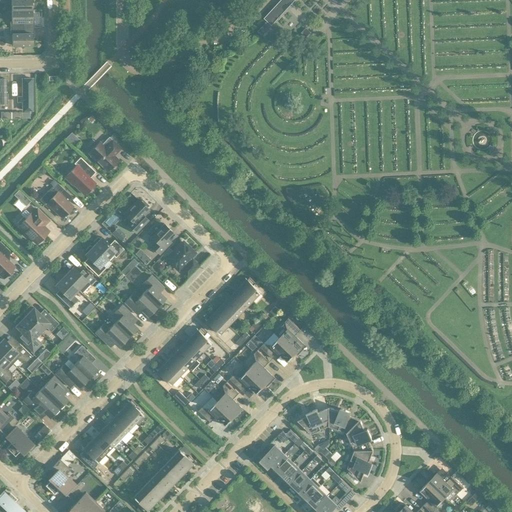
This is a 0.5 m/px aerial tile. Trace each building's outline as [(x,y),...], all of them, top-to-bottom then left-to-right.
[(11,0),(12,10),(32,10),(31,0),(11,0)] [(276,5),(264,18),(272,25),(284,12),(276,5)] [(32,10),(12,10),(12,21),(10,21),(10,28),(34,27),(34,21),(32,21),(32,10)] [(34,27),(10,28),(10,34),(12,34),(12,45),(32,45),(32,34),(34,34),(34,27)] [(34,107),(33,78),(25,78),(25,88),(19,89),(19,101),(26,100),(26,108),(34,107)] [(118,160),(114,155),(121,148),(109,137),(102,144),(100,142),(89,153),(90,154),(90,156),(93,159),(95,159),(107,171),(118,160)] [(80,157),(74,163),(76,166),(65,177),(73,185),(74,184),(84,195),(96,183),(86,174),(86,172),(91,168),(80,157)] [(73,206),(62,196),(66,191),(58,183),(53,188),(57,192),(45,204),(50,209),(52,208),(62,218),(73,206)] [(148,205),(143,200),(141,201),(139,199),(124,214),(132,221),(128,225),(136,233),(146,223),(141,218),(150,209),(147,207),(148,205)] [(48,222),(48,221),(49,220),(37,209),(31,215),(30,214),(25,218),(23,216),(17,223),(32,238),(32,240),(35,243),(37,243),(38,243),(40,243),(43,239),(43,237),(49,232),(44,227),(44,225),(46,225),(48,222)] [(164,223),(160,228),(156,223),(147,232),(156,241),(151,246),(159,254),(168,245),(164,240),(173,232),(164,223)] [(102,237),(94,246),(107,259),(112,254),(116,257),(124,249),(114,240),(110,244),(102,237)] [(13,272),(13,270),(12,269),(15,267),(4,257),(10,251),(0,241),(0,274),(4,278),(6,275),(7,276),(9,276),(13,272)] [(191,256),(188,253),(191,249),(183,242),(174,252),(177,255),(171,262),(179,269),(180,268),(182,270),(187,275),(198,264),(192,259),(192,260),(190,258),(191,256)] [(107,259),(94,246),(85,254),(93,262),(88,266),(98,276),(106,267),(102,264),(107,259)] [(145,261),(150,256),(138,247),(134,252),(145,261)] [(73,266),(64,276),(78,289),(82,293),(95,279),(85,269),(81,274),(73,266)] [(194,277),(202,282),(205,277),(197,272),(194,277)] [(143,293),(157,307),(166,298),(159,292),(164,287),(151,275),(143,284),(148,288),(143,293)] [(78,289),(64,276),(55,285),(65,294),(61,299),(70,308),(78,299),(73,294),(78,289)] [(239,288),(253,301),(261,292),(253,285),(256,283),(250,277),(239,288)] [(239,288),(231,296),(245,309),(253,301),(239,288)] [(157,307),(143,293),(138,298),(133,293),(125,302),(137,314),(142,310),(148,316),(157,307)] [(231,296),(224,304),(237,317),(245,309),(231,296)] [(237,317),(224,304),(216,312),(229,325),(237,317)] [(114,324),(128,337),(137,328),(127,318),(131,314),(122,305),(114,313),(119,318),(114,324)] [(275,306),(270,311),(274,315),(279,310),(275,306)] [(34,307),(25,317),(40,332),(45,326),(51,332),(59,323),(49,314),(45,318),(34,307)] [(229,325),(216,312),(205,323),(211,329),(213,326),(221,334),(229,325)] [(262,315),(257,321),(261,324),(266,319),(262,315)] [(40,332),(25,317),(16,326),(27,337),(23,341),(32,350),(40,342),(35,337),(40,332)] [(287,329),(279,337),(298,355),(298,354),(306,346),(295,335),(300,330),(288,318),(285,321),(287,329)] [(261,324),(257,321),(252,326),(256,330),(261,324)] [(128,337),(114,324),(109,329),(103,324),(95,332),(105,341),(109,337),(119,346),(128,337)] [(201,327),(191,338),(204,351),(212,343),(205,335),(207,333),(201,327)] [(241,337),(245,341),(250,336),(246,332),(241,337)] [(245,341),(241,337),(236,342),(240,346),(245,341)] [(298,355),(279,337),(272,345),(264,343),(260,347),(272,358),(278,353),(287,362),(295,353),(297,356),(298,355)] [(0,342),(0,351),(13,364),(18,359),(21,362),(27,362),(32,356),(19,344),(15,349),(4,338),(0,342)] [(191,338),(183,346),(196,359),(204,351),(191,338)] [(66,339),(58,344),(62,348),(69,343),(66,339)] [(74,365),(88,378),(97,369),(91,363),(95,358),(81,345),(73,353),(78,357),(79,360),(74,365)] [(196,359),(183,346),(175,355),(188,368),(196,359)] [(248,369),(267,387),(267,386),(275,378),(264,367),(269,362),(257,350),(254,353),(256,361),(248,369)] [(13,364),(0,351),(0,377),(6,384),(12,378),(12,372),(8,369),(13,364)] [(175,355),(167,363),(180,376),(188,368),(175,355)] [(235,355),(229,358),(231,365),(238,363),(235,355)] [(221,358),(216,363),(220,367),(225,362),(221,358)] [(180,376),(167,363),(157,373),(162,379),(164,377),(172,384),(180,376)] [(220,367),(216,363),(211,368),(215,372),(220,367)] [(88,378),(74,365),(70,369),(64,364),(55,373),(69,386),(74,382),(79,387),(88,378)] [(267,387),(248,369),(241,377),(233,375),(229,379),(241,390),(247,385),(256,393),(264,385),(267,388),(267,387)] [(205,374),(200,379),(204,383),(209,378),(205,374)] [(40,390),(59,408),(67,399),(63,395),(67,390),(53,376),(40,390)] [(204,383),(200,379),(195,384),(199,388),(204,383)] [(218,401),(236,419),(236,418),(244,410),(233,399),(238,393),(226,382),(223,385),(225,393),(218,401)] [(59,408),(40,390),(35,396),(31,392),(23,400),(41,417),(46,413),(50,417),(59,408)] [(185,407),(190,402),(179,390),(173,396),(185,407)] [(131,399),(121,409),(135,423),(143,415),(135,407),(137,405),(131,399)] [(236,419),(218,401),(210,409),(202,407),(199,410),(211,422),(216,416),(225,425),(233,417),(236,419)] [(329,426),(329,407),(318,411),(317,409),(307,413),(309,415),(298,420),(311,434),(329,426)] [(340,411),(329,407),(329,426),(347,433),(360,419),(349,415),(350,412),(341,408),(340,411)] [(121,409),(114,417),(127,430),(135,423),(121,409)] [(0,428),(2,430),(4,427),(13,417),(9,413),(6,417),(0,410),(0,428)] [(13,417),(4,427),(2,430),(6,434),(18,421),(13,417)] [(127,430),(114,417),(106,425),(120,438),(127,430)] [(360,419),(347,433),(354,450),(373,450),(369,439),(372,438),(367,429),(365,430),(360,419)] [(120,438),(106,425),(99,433),(112,446),(120,438)] [(31,451),(36,446),(17,427),(7,437),(12,442),(6,448),(15,456),(25,446),(31,451)] [(295,443),(300,438),(290,429),(286,434),(295,443)] [(153,430),(148,435),(152,439),(157,434),(153,430)] [(99,433),(91,440),(105,454),(112,446),(99,433)] [(152,439),(148,435),(143,440),(147,444),(152,439)] [(105,454),(91,440),(82,451),(87,456),(89,454),(97,462),(105,454)] [(160,444),(155,440),(149,446),(153,450),(160,444)] [(305,450),(308,447),(303,442),(300,445),(305,450)] [(272,467),(284,454),(275,445),(261,459),(268,466),(270,465),(272,467)] [(138,446),(133,451),(137,455),(142,450),(138,446)] [(313,452),(308,447),(305,450),(310,455),(313,452)] [(325,447),(323,449),(321,452),(325,456),(329,451),(325,447)] [(179,449),(173,456),(186,469),(195,461),(189,455),(187,457),(179,449)] [(373,450),(354,450),(347,468),(361,482),(365,470),(368,471),(372,462),(369,461),(373,450)] [(65,455),(69,460),(73,456),(69,451),(65,455)] [(137,455),(133,451),(128,456),(132,460),(137,455)] [(333,455),(329,451),(325,456),(328,459),(331,457),(333,455)] [(139,457),(143,461),(148,456),(144,452),(139,457)] [(293,462),(284,454),(272,467),(280,476),(293,462)] [(317,455),(313,459),(318,464),(322,460),(317,455)] [(173,456),(164,465),(178,478),(186,469),(173,456)] [(143,461),(139,457),(134,462),(138,466),(143,461)] [(61,458),(49,469),(55,475),(45,485),(54,494),(60,488),(65,493),(74,483),(66,474),(71,469),(60,459),(61,458)] [(118,466),(122,470),(127,465),(119,458),(114,462),(118,466)] [(293,462),(280,476),(289,484),(302,471),(293,462)] [(178,478),(164,465),(156,473),(170,486),(178,478)] [(122,470),(118,466),(113,471),(117,475),(122,470)] [(123,474),(127,478),(133,471),(129,467),(123,474)] [(331,475),(334,472),(329,467),(326,471),(331,475)] [(302,471),(289,484),(298,492),(310,479),(302,471)] [(426,479),(444,497),(452,489),(460,491),(463,488),(451,476),(446,482),(435,471),(427,480),(426,479)] [(334,472),(331,475),(336,480),(339,477),(334,472)] [(170,486),(156,473),(148,482),(161,495),(170,486)] [(310,479),(298,492),(306,501),(319,487),(310,479)] [(444,497),(426,479),(425,480),(428,482),(420,490),(429,499),(423,505),(430,511),(438,511),(437,505),(444,497)] [(338,484),(348,493),(352,489),(343,480),(338,484)] [(84,486),(80,481),(70,491),(74,496),(84,486)] [(161,495),(148,482),(140,490),(153,503),(161,495)] [(327,496),(319,487),(306,501),(315,509),(327,496)] [(153,503),(140,490),(133,497),(141,504),(139,506),(145,511),(153,503)] [(0,502),(0,511),(17,511),(21,508),(14,501),(16,499),(10,494),(8,496),(3,491),(0,494),(0,502)] [(72,511),(83,511),(94,501),(85,493),(69,509),(72,511)] [(327,496),(315,509),(317,511),(315,511),(329,511),(337,505),(327,496)] [(467,502),(471,505),(476,500),(472,496),(467,502)] [(100,511),(102,510),(94,501),(83,511),(100,511)] [(395,511),(424,511),(420,508),(416,511),(412,511),(404,503),(396,511),(395,511)]
